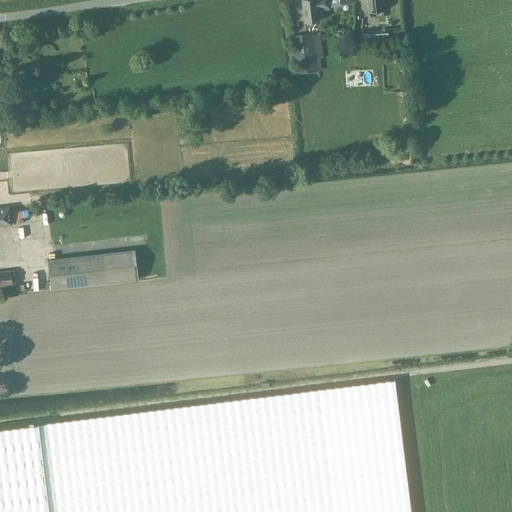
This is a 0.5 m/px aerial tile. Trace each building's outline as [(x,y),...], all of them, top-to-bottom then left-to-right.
[(327,0),(302,0),(305,23),(317,21),(316,11),(328,9),(328,6),(327,0)] [(380,0),(367,0),(368,12),(382,11),(380,0)] [(387,28),(366,29),(367,40),(387,39),(387,28)] [(312,32),(292,35),(294,48),(297,74),(317,70),(312,33),(312,32)] [(21,107),(22,114),(35,113),(34,105),(21,107)] [(9,208),(0,209),(0,226),(11,225),(9,208)] [(50,259),(53,289),(139,280),(136,250),(50,259)] [(11,270),(0,271),(0,287),(13,286),(11,270)] [(0,428),(0,511),(410,511),(394,380),(0,428)]
